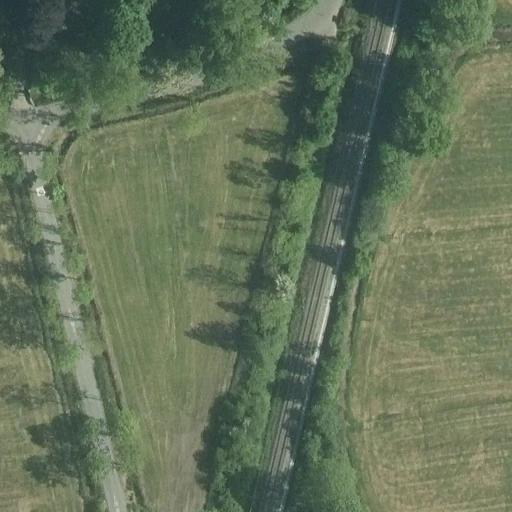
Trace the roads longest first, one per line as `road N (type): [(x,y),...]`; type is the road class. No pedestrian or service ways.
road 1 (unclassified): [(22,122),(118,511)]
road 2 (unclassified): [(22,122),(225,69),(322,20),(334,0)]
